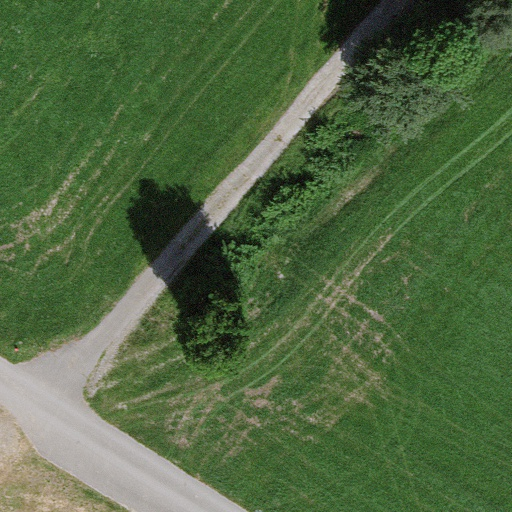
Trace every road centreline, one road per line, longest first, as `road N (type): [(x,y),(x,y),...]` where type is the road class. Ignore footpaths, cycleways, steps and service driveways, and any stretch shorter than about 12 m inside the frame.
road 1 (track): [(29,391),(98,340),(397,0)]
road 2 (residential): [(219,511),(0,372)]
